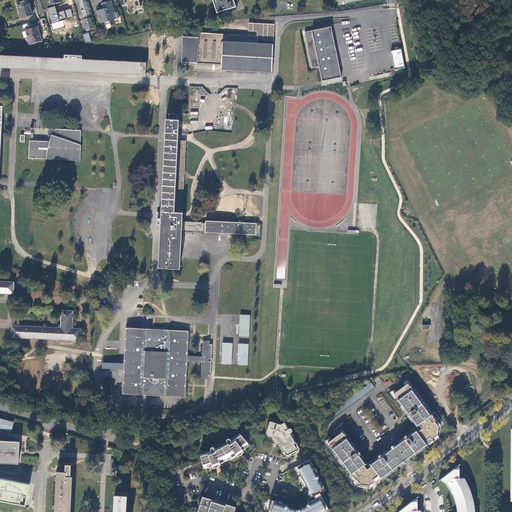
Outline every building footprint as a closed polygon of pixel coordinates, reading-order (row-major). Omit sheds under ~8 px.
[(27,0),(18,3),(22,18),(33,15),(28,0),(27,0)] [(94,27),(86,0),(79,0),(85,19),(83,20),(86,29),(94,27)] [(139,0),(123,0),(125,5),(128,4),(129,7),(134,6),(135,9),(142,7),(139,0)] [(212,0),(217,13),(235,7),(233,0),(212,0)] [(100,23),(105,22),(105,25),(110,23),(111,26),(115,24),(114,19),(112,13),(114,13),(111,1),(102,3),(103,9),(97,11),(100,23)] [(52,29),(64,27),(62,19),(72,17),(71,9),(57,12),(55,6),(47,8),(52,29)] [(274,24),(249,23),(248,31),(257,32),(257,36),(224,35),(186,32),(186,34),(186,37),(183,37),(181,63),(194,63),(221,65),(221,70),(272,72),(273,45),(257,44),(258,41),(273,41),(274,24)] [(29,43),(30,45),(42,41),(38,27),(33,28),(33,26),(23,29),(27,43),(29,43)] [(331,27),(304,33),(312,69),(319,67),(322,82),(341,78),(331,27)] [(401,50),(391,52),(394,70),(405,69),(401,50)] [(146,63),(0,56),(0,67),(146,76),(146,73),(146,63)] [(193,70),(197,70),(221,72),(221,70),(221,65),(194,63),(193,70)] [(169,120),(166,120),(165,137),(161,215),(158,269),(171,269),(180,270),(180,260),(181,254),(182,229),(182,221),(183,216),(183,213),(185,177),(185,175),(185,171),(186,141),(178,141),(178,139),(178,136),(178,134),(179,120),(178,120),(178,114),(170,113),(169,120)] [(81,130),(48,128),(48,135),(52,136),(51,137),(51,139),(50,140),(50,142),(30,141),(29,158),(81,161),(82,145),(81,144),(81,130)] [(190,221),(182,221),(182,229),(205,231),(206,222),(190,221)] [(256,235),(257,223),(246,222),(244,222),(241,222),(240,222),(239,222),(206,221),(206,222),(205,231),(205,232),(227,233),(232,234),(256,235)] [(29,270),(32,260),(11,254),(8,264),(29,270)] [(0,293),(13,295),(14,282),(13,282),(13,283),(0,281),(0,293)] [(74,341),(79,341),(80,329),(79,329),(72,329),(73,312),(61,311),(61,328),(12,326),(11,326),(11,338),(74,341)] [(473,336),(475,336),(478,336),(480,335),(481,334),(483,333),(484,331),(485,329),(486,327),(486,324),(486,322),(485,320),(484,318),(483,317),(481,315),(480,314),(478,314),(475,313),(472,314),(470,314),(468,315),(467,317),(465,319),(464,320),(464,323),(463,325),(464,327),(465,329),(466,331),(467,333),(469,334),(471,335),(473,336)] [(232,315),(222,314),(221,335),(231,336),(232,315)] [(251,315),(240,315),(239,335),(249,336),(251,315)] [(145,396),(185,398),(185,392),(185,386),(185,385),(186,384),(187,363),(187,362),(201,362),(202,362),(201,379),(206,379),(208,379),(211,379),(212,341),(210,341),(208,341),(203,340),(203,356),(201,356),(187,356),(187,355),(187,354),(188,336),(188,334),(188,333),(188,331),(170,330),(165,330),(153,329),(142,329),(126,328),(125,363),(124,369),(123,395),(145,396)] [(232,343),(222,342),(221,363),(231,364),(232,343)] [(249,344),(239,343),(238,364),(248,365),(249,344)] [(334,415),(336,417),(375,388),(371,382),(366,386),(359,392),(331,412),(334,415)] [(398,443),(409,458),(411,457),(412,456),(413,457),(416,455),(414,453),(432,440),(431,439),(437,435),(438,427),(434,422),(435,421),(408,384),(406,385),(396,392),(393,394),(396,398),(401,405),(408,414),(407,414),(407,415),(407,416),(407,417),(408,417),(409,417),(409,418),(410,417),(417,426),(419,424),(422,429),(418,432),(416,429),(407,436),(407,435),(406,435),(405,435),(404,436),(404,437),(404,438),(398,443)] [(376,397),(380,403),(385,400),(381,394),(376,397)] [(15,423),(0,418),(0,429),(12,432),(15,423)] [(290,433),(292,432),(293,431),(292,429),(291,428),(290,428),(288,429),(285,423),(280,425),(269,422),(266,433),(268,437),(276,440),(278,440),(278,443),(282,450),(283,449),(286,456),(292,453),(295,452),(298,450),(299,449),(290,433)] [(396,468),(398,466),(387,451),(386,452),(381,456),(381,455),(380,455),(379,455),(379,456),(378,456),(378,457),(376,459),(375,460),(370,464),(371,467),(367,470),(364,466),(365,464),(359,455),(359,454),(359,453),(358,452),(357,452),(355,449),(342,432),(337,436),(334,438),(331,440),(331,441),(327,443),(332,450),(355,480),(356,479),(361,485),(369,486),(374,482),(375,483),(392,470),(393,471),(396,469),(396,468)] [(222,446),(228,458),(230,457),(231,458),(237,455),(238,452),(241,452),(246,448),(245,446),(248,444),(245,439),(240,434),(235,437),(231,441),(229,440),(228,440),(227,440),(226,441),(226,442),(227,443),(222,446)] [(0,463),(18,464),(19,464),(19,455),(19,452),(20,442),(0,441),(0,463)] [(404,461),(409,458),(398,443),(395,445),(393,446),(391,448),(387,451),(398,466),(404,461)] [(200,454),(202,462),(203,464),(204,467),(204,468),(207,468),(213,467),(215,464),(217,465),(219,464),(224,462),(224,460),(228,458),(221,446),(215,450),(214,448),(213,448),(212,448),(211,448),(210,449),(210,450),(210,451),(200,454)] [(320,493),(325,490),(322,483),(321,484),(319,481),(319,478),(310,459),(305,462),(302,463),(296,467),(299,473),(300,473),(301,475),(303,478),(302,478),(306,485),(307,485),(308,487),(310,490),(308,490),(312,497),(313,496),(320,493)] [(65,473),(57,472),(54,511),(70,511),(72,477),(70,477),(71,466),(66,465),(65,473)] [(456,511),(476,511),(477,506),(474,506),(473,501),(472,496),(470,490),(468,486),(466,481),(463,477),(459,477),(459,465),(440,480),(445,484),(448,488),(452,494),(454,498),(455,502),(456,508),(456,511)] [(0,502),(24,507),(32,509),(34,498),(37,486),(0,478),(0,502)] [(325,511),(329,510),(328,510),(320,493),(313,496),(315,499),(309,502),(306,504),(305,506),(305,507),(301,509),(300,510),(299,511),(321,511),(322,511),(324,511),(325,511)] [(125,511),(127,497),(115,497),(113,511),(125,511)] [(200,506),(199,510),(206,511),(234,511),(235,509),(236,507),(219,502),(219,501),(219,500),(218,500),(217,500),(216,499),(215,501),(203,497),(201,503),(200,506)] [(420,511),(421,511),(417,510),(417,497),(398,511),(397,511),(420,511)] [(289,507),(288,506),(283,504),(271,501),(267,511),(295,511),(294,510),(293,509),(290,508),(289,507)]
